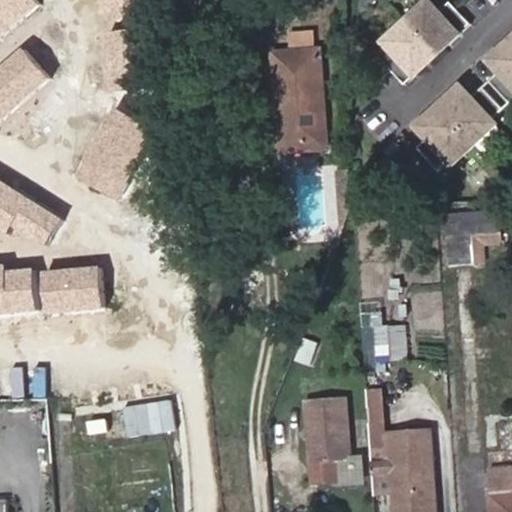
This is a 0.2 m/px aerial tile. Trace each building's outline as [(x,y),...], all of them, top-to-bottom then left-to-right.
[(30,0),(0,0),(0,36),(36,7),(30,0)] [(151,2),(150,0),(105,0),(117,21),(151,2)] [(385,65),(406,87),(471,26),(450,4),(440,15),(429,4),(386,44),(396,55),(385,65)] [(135,31),(103,36),(110,89),(142,85),(135,31)] [(501,73),(490,83),(511,105),(511,104),(511,42),(491,62),(501,73)] [(20,48),(0,65),(0,122),(48,80),(20,48)] [(321,49),(275,52),(278,105),(286,105),(289,141),(328,139),(321,49)] [(463,89),(419,129),(429,141),(419,151),(439,173),(450,162),(454,167),(497,126),(493,122),(504,111),(484,90),(473,100),(463,89)] [(121,200),(157,130),(107,104),(71,174),(121,200)] [(328,149),(328,139),(289,141),(286,105),(278,105),(281,150),(328,149)] [(63,220),(0,180),(0,233),(4,236),(11,225),(45,247),(63,220)] [(496,204),(447,205),(449,233),(473,231),(498,229),(496,204)] [(473,231),(449,233),(451,267),(476,264),(473,231)] [(32,267),(0,270),(0,317),(105,309),(102,268),(33,274),(32,267)] [(390,320),(408,318),(407,301),(388,303),(390,320)] [(408,359),(405,326),(375,328),(376,345),(393,343),(395,360),(408,359)] [(60,385),(61,397),(71,395),(70,384),(60,385)] [(369,392),(373,436),(386,436),(383,391),(369,392)] [(306,399),(311,462),(339,460),(352,459),(347,396),(306,399)] [(392,462),(393,471),(395,511),(437,511),(431,432),(386,436),(373,436),(375,463),(392,462)] [(511,511),(511,454),(488,457),(493,496),(494,511),(511,511)] [(340,482),(339,460),(311,462),(314,484),(340,482)] [(392,462),(375,463),(375,472),(393,471),(392,462)] [(61,502),(62,510),(75,510),(76,466),(59,467),(61,502)]
